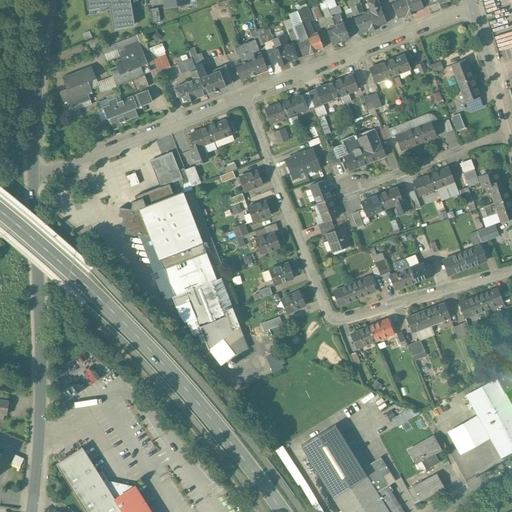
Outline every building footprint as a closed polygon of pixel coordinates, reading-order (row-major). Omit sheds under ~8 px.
[(86,0),(88,7),(111,3),(115,28),(134,25),(131,8),(128,8),(127,0),(86,0)] [(380,6),(377,0),(368,0),(366,1),(370,10),(367,11),(373,29),(374,29),(378,27),(378,26),(386,23),(380,6)] [(389,0),(390,2),(391,2),(397,18),(406,15),(406,16),(411,14),(405,0),(389,0)] [(405,0),(411,14),(415,13),(415,12),(423,8),(419,0),(405,0)] [(343,17),(339,7),(332,9),(329,1),(325,2),(328,8),(341,42),(349,38),(347,32),(349,31),(348,29),(346,30),(341,18),(343,17)] [(357,6),(351,8),(354,16),(363,12),(360,4),(357,6)] [(317,33),(313,34),(309,22),(312,21),(307,7),(297,11),(301,21),(313,52),(317,51),(323,48),(317,33)] [(152,9),(153,21),(160,21),(159,14),(158,14),(157,8),(152,9)] [(341,42),(328,8),(323,10),(330,27),(326,29),(332,45),(341,42)] [(354,16),(360,33),(369,30),(369,31),(373,29),(367,11),(363,12),(354,16)] [(313,52),(301,21),(297,23),(298,26),(295,27),(300,39),(297,40),(303,56),(309,54),(313,52)] [(269,42),(264,28),(257,31),(263,44),(269,42)] [(154,64),(142,33),(136,35),(141,47),(149,66),(154,64)] [(136,35),(115,43),(120,55),(141,47),(136,35)] [(292,43),(287,45),(284,35),(272,40),(276,49),(273,50),(279,66),(298,58),(292,43)] [(255,40),(242,45),(248,60),(255,58),(253,53),(259,50),(255,40)] [(115,43),(101,49),(97,57),(104,54),(107,61),(120,56),(120,55),(115,43)] [(242,45),(234,48),(237,56),(239,55),(242,62),(248,60),(242,45)] [(141,47),(120,55),(120,56),(122,60),(115,63),(116,67),(110,69),(112,76),(116,86),(132,80),(144,75),(142,69),(149,67),(149,66),(141,47)] [(223,66),(216,69),(217,71),(206,76),(201,63),(204,61),(201,53),(197,55),(194,47),(188,49),(192,59),(206,94),(233,83),(227,68),(224,69),(223,66)] [(260,53),(258,54),(259,56),(255,58),(248,60),(254,75),(267,70),(262,55),(261,55),(260,53)] [(404,54),(386,61),(392,75),(410,68),(404,54)] [(165,55),(153,59),(158,72),(170,67),(165,55)] [(206,94),(192,59),(178,64),(181,73),(190,70),(193,78),(194,79),(193,80),(175,87),(181,103),(206,94)] [(465,59),(451,65),(458,83),(472,77),(465,59)] [(242,62),(238,64),(237,62),(234,63),(235,65),(241,80),(254,75),(248,60),(242,62)] [(386,61),(369,68),(374,82),(392,75),(386,61)] [(423,61),(416,64),(420,74),(426,71),(423,61)] [(440,61),(430,65),(433,71),(443,68),(440,61)] [(91,66),(62,78),(66,90),(59,92),(63,103),(66,102),(69,108),(71,112),(92,104),(90,100),(88,93),(92,92),(88,82),(96,79),(91,66)] [(352,74),(334,81),(340,96),(358,89),(352,74)] [(144,75),(132,80),(136,91),(149,86),(144,75)] [(112,76),(97,82),(101,92),(116,86),(112,76)] [(472,77),(458,83),(465,100),(479,95),(472,77)] [(334,81),(316,88),(322,103),(340,96),(334,81)] [(152,102),(148,90),(137,95),(141,106),(152,102)] [(432,102),(441,100),(440,92),(431,94),(432,102)] [(377,93),(370,96),(374,107),(375,109),(382,107),(377,93)] [(137,95),(118,102),(116,98),(108,101),(107,99),(99,102),(101,108),(103,108),(107,119),(109,118),(113,129),(122,126),(120,123),(138,116),(135,108),(141,106),(137,95)] [(299,95),(282,101),(287,115),(305,109),(299,95)] [(370,96),(363,98),(368,110),(374,107),(370,96)] [(282,101),(264,108),(269,122),(287,115),(282,101)] [(451,116),(456,130),(465,127),(460,113),(451,116)] [(452,129),(448,119),(443,122),(447,132),(452,129)] [(226,120),(208,127),(213,142),(232,134),(226,120)] [(341,121),(332,124),(334,129),(343,125),(341,121)] [(430,122),(413,128),(418,143),(436,136),(430,122)] [(388,125),(382,127),(387,138),(393,136),(388,125)] [(208,127),(190,134),(195,148),(191,149),(197,165),(208,160),(202,146),(213,142),(208,127)] [(284,127),(273,131),(277,143),(289,139),(284,127)] [(413,128),(395,135),(401,150),(418,143),(413,128)] [(386,156),(375,130),(356,137),(367,164),(386,156)] [(354,135),(355,137),(341,143),(346,154),(343,155),(346,162),(342,163),(345,169),(348,168),(349,171),(367,164),(356,137),(355,134),(354,135)] [(335,147),(323,151),(329,167),(341,162),(335,147)] [(312,150),(286,160),(293,179),(293,178),(293,179),(320,169),(312,150)] [(171,152),(150,160),(153,167),(161,187),(169,184),(169,183),(181,178),(182,178),(178,169),(171,152)] [(470,159),(459,164),(465,179),(476,175),(470,159)] [(235,163),(224,168),(226,173),(232,171),(237,169),(235,163)] [(189,182),(184,167),(178,169),(182,178),(181,178),(183,184),(189,182)] [(448,167),(431,174),(436,188),(454,181),(448,167)] [(257,170),(238,177),(244,192),(263,185),(257,170)] [(226,173),(219,176),(222,183),(235,178),(232,171),(226,173)] [(503,180),(498,182),(494,171),(487,174),(485,172),(482,173),(481,176),(479,176),(483,188),(488,186),(494,203),(509,198),(503,180)] [(136,173),(126,176),(130,188),(140,184),(136,173)] [(431,174),(413,181),(418,195),(436,188),(431,174)] [(324,180),(310,186),(317,204),(331,198),(324,180)] [(173,195),(169,184),(161,187),(135,197),(136,201),(131,202),(130,209),(120,208),(119,217),(123,218),(122,225),(126,226),(125,234),(138,235),(137,238),(148,240),(152,238),(164,269),(206,253),(182,191),(173,195)] [(397,187),(379,194),(384,208),(396,203),(397,206),(396,211),(397,215),(403,213),(404,210),(407,209),(404,200),(402,201),(398,190),(397,187)] [(406,187),(398,190),(402,201),(404,200),(407,209),(408,212),(415,209),(406,187)] [(242,193),(228,199),(231,206),(245,200),(242,193)] [(379,194),(361,201),(367,214),(384,208),(379,194)] [(331,198),(317,204),(324,222),(331,219),(338,216),(331,198)] [(511,207),(509,198),(494,203),(497,211),(500,221),(511,217),(511,207)] [(245,200),(231,206),(234,212),(248,207),(245,200)] [(265,200),(248,207),(250,213),(244,215),(248,224),(271,215),(265,200)] [(494,203),(483,207),(486,216),(496,213),(495,212),(497,211),(494,203)] [(355,206),(350,208),(353,217),(358,215),(355,206)] [(324,222),(318,224),(320,230),(333,225),(331,219),(324,222)] [(275,223),(264,227),(266,234),(278,230),(275,223)] [(86,224),(76,227),(78,235),(89,232),(86,224)] [(244,224),(233,228),(237,238),(248,234),(244,224)] [(495,224),(483,229),(488,240),(499,236),(495,224)] [(333,225),(320,230),(322,235),(326,234),(335,230),(333,225)] [(335,230),(326,234),(333,252),(350,245),(343,227),(335,230)] [(483,229),(477,231),(482,242),(488,240),(483,229)] [(275,232),(255,239),(260,254),(280,247),(275,232)] [(439,250),(435,241),(430,243),(434,252),(439,250)] [(480,245),(461,253),(467,267),(486,260),(480,245)] [(206,253),(164,269),(167,276),(156,280),(164,301),(172,297),(217,280),(206,253)] [(461,253),(443,260),(448,274),(467,267),(461,253)] [(408,268),(405,258),(394,263),(397,272),(389,275),(395,291),(414,283),(408,268)] [(385,259),(375,263),(380,276),(390,272),(385,259)] [(427,261),(408,268),(414,283),(433,275),(427,261)] [(288,263),(268,270),(273,285),(294,278),(288,263)] [(380,276),(376,267),(371,269),(375,278),(380,276)] [(336,268),(327,271),(329,276),(338,272),(336,268)] [(370,276),(351,283),(357,298),(375,290),(370,276)] [(217,280),(172,297),(179,316),(184,323),(187,322),(193,335),(201,332),(199,327),(225,316),(223,311),(232,307),(232,308),(232,307),(221,278),(217,280)] [(351,283),(333,291),(338,305),(357,298),(351,283)] [(269,287),(258,290),(261,299),(272,295),(269,287)] [(497,288),(478,295),(484,310),(503,303),(497,288)] [(299,291),(281,300),(287,314),(292,312),(306,306),(299,291)] [(478,295),(460,303),(465,317),(484,310),(478,295)] [(444,303),(425,311),(431,325),(449,317),(444,303)] [(232,307),(223,311),(225,316),(199,327),(201,332),(208,350),(209,349),(221,364),(234,355),(234,354),(248,349),(232,308),(232,307)] [(425,311),(406,318),(412,332),(431,325),(425,311)] [(388,319),(369,326),(375,341),(393,333),(388,319)] [(466,322),(460,325),(465,336),(471,334),(466,322)] [(460,325),(453,327),(458,339),(465,336),(460,325)] [(369,326),(350,334),(356,349),(375,341),(369,326)] [(405,341),(402,331),(396,333),(400,342),(405,341)] [(418,338),(407,342),(411,351),(421,347),(418,338)] [(356,351),(350,353),(354,363),(359,361),(356,351)] [(278,352),(268,355),(272,372),(282,369),(278,352)] [(511,375),(509,371),(496,378),(504,392),(511,388),(511,375)] [(493,372),(480,380),(483,385),(496,378),(493,372)] [(483,385),(466,395),(477,416),(489,437),(501,458),(511,451),(511,406),(504,392),(496,378),(483,385)] [(0,420),(3,421),(4,415),(6,415),(9,401),(0,399),(0,420)] [(477,416),(448,432),(460,453),(489,437),(477,416)] [(388,511),(367,476),(358,482),(353,474),(362,469),(347,445),(335,425),(301,446),(332,497),(341,511),(388,511)] [(434,436),(408,450),(415,464),(422,460),(427,469),(439,462),(434,454),(441,450),(434,436)] [(380,457),(369,464),(354,441),(347,445),(362,469),(353,474),(358,482),(367,476),(388,511),(403,511),(387,486),(395,481),(380,457)] [(86,511),(151,511),(135,486),(133,487),(108,481),(102,471),(98,473),(82,447),(56,464),(86,511)] [(437,474),(413,487),(421,501),(444,488),(437,474)] [(413,487),(407,490),(415,504),(421,501),(413,487)]
